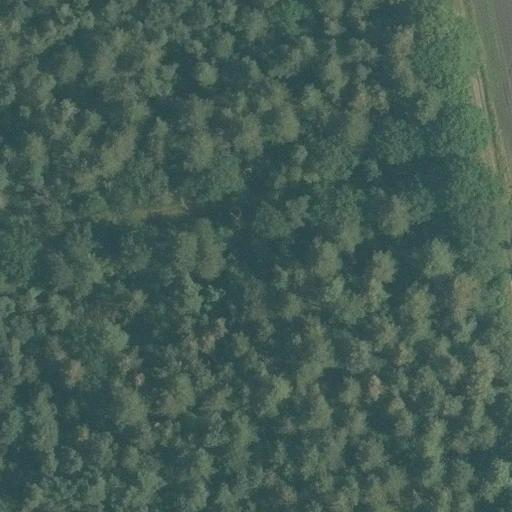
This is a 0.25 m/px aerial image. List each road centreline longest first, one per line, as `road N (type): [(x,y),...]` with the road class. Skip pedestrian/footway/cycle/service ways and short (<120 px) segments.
road 1 (track): [(0,230),(485,151)]
road 2 (track): [(511,275),(454,0)]
